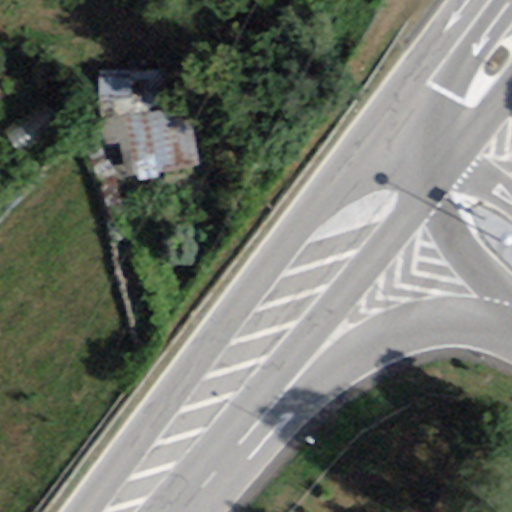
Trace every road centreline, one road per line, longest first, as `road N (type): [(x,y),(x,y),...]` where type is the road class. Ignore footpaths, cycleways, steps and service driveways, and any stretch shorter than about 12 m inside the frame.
road 1 (secondary): [(401,161),(132,511)]
road 2 (secondary): [(511,12),(401,161)]
road 3 (tertiary): [(511,254),(401,161)]
